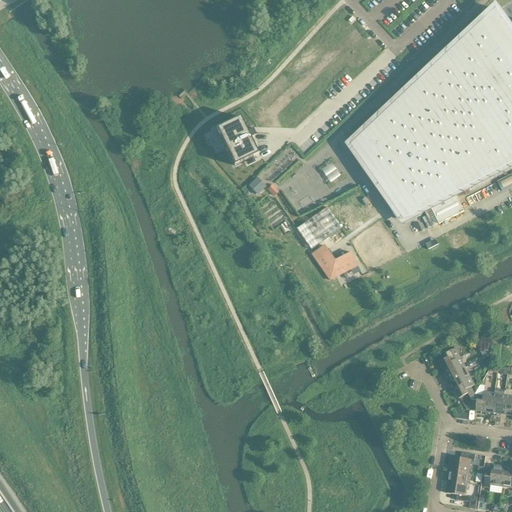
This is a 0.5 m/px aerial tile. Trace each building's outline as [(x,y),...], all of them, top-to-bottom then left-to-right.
[(511,30),(497,9),(351,144),(404,220),(430,206),(439,224),(464,211),(455,193),(511,164),(511,30)] [(252,128),(246,131),(240,117),(216,128),(234,166),(258,154),(249,137),(255,134),(252,128)] [(322,165),(324,175),(336,172),(334,162),(322,165)] [(257,177),(249,185),(257,194),(266,186),(257,177)] [(278,193),(271,185),(267,189),(274,197),(278,193)] [(341,228),(326,207),(296,228),(311,250),(341,228)] [(324,245),(311,254),(329,280),(358,266),(351,252),(334,261),(324,245)] [(478,346),(484,358),(491,354),(485,342),(478,346)] [(440,356),(443,361),(440,362),(445,371),(454,367),(451,362),(460,358),(455,348),(440,356)] [(454,367),(445,371),(450,380),(458,376),(456,371),(465,367),(460,358),(451,362),(454,367)] [(499,373),(500,364),(490,364),(490,373),(499,373)] [(458,376),(450,380),(454,389),(463,385),(461,380),(469,376),(465,367),(456,371),(458,376)] [(463,385),(454,389),(459,399),(460,398),(465,408),(474,395),(471,387),(474,385),(469,376),(461,380),(463,385)] [(488,402),(486,412),(496,414),(498,404),(503,405),(504,395),(505,389),(498,388),(497,394),(494,393),(493,403),(488,402)] [(474,395),(465,408),(476,409),(476,411),(486,412),(488,402),(493,403),(494,393),(484,392),(483,396),(474,395)] [(511,396),(504,395),(503,405),(498,404),(496,414),(506,415),(508,405),(511,406),(511,396)] [(451,457),(449,469),(469,472),(471,460),(474,460),(475,454),(462,452),(461,458),(451,457)] [(502,487),(505,467),(493,465),(491,475),(485,474),(483,486),(490,487),(490,485),(502,487)] [(511,467),(505,467),(502,487),(511,487),(511,467)] [(469,472),(449,469),(447,481),(467,484),(469,472)] [(467,484),(447,481),(446,493),(457,495),(456,500),(470,502),(471,496),(465,496),(467,484)] [(470,502),(469,508),(476,509),(477,497),(471,496),(470,502)]
